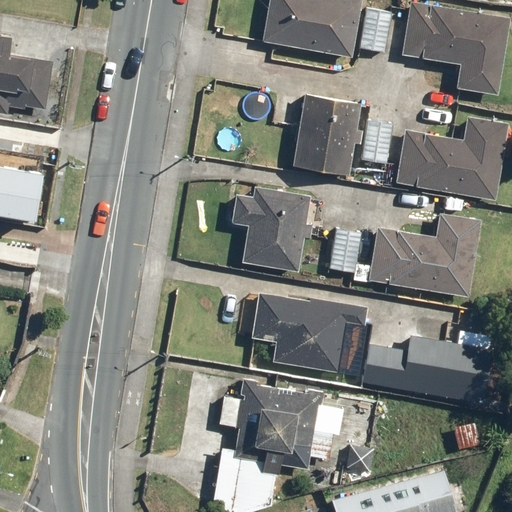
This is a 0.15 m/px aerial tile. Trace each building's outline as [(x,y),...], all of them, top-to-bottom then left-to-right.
[(265,0),(258,39),(350,56),(359,0),(265,0)] [(409,0),(407,0),(399,55),(456,64),(452,87),(495,93),(507,15),(409,0)] [(361,9),(356,48),(383,52),(388,13),(361,9)] [(0,111),(8,113),(10,103),(42,109),(51,62),(1,52),(4,34),(0,33),(0,111)] [(301,92),(289,164),(346,173),(358,102),(301,92)] [(402,128),(393,181),(492,197),(505,121),(464,114),(460,138),(402,128)] [(362,120),(357,159),(384,163),(389,123),(362,120)] [(0,146),(0,213),(31,219),(41,153),(0,146)] [(245,225),(239,260),(295,269),(309,193),(252,183),(250,194),(235,191),(229,223),(245,225)] [(375,226),(366,279),(465,295),(478,219),(437,212),(433,236),(375,226)] [(330,228),(325,267),(352,271),(357,232),(330,228)] [(255,290),(248,336),(273,339),(270,361),(336,370),(343,322),(361,325),(364,306),(255,290)] [(364,341),(358,381),(481,400),(489,346),(406,333),(404,347),(364,341)] [(219,445),(209,505),(231,509),(230,511),(235,511),(271,503),(278,461),(307,465),(309,453),(328,456),(332,430),(312,427),(318,389),(242,377),(238,396),(222,394),(217,422),(236,425),(233,447),(219,445)] [(480,420),(446,427),(453,464),(487,458),(480,420)] [(327,503),(329,511),(453,511),(442,471),(327,503)]
